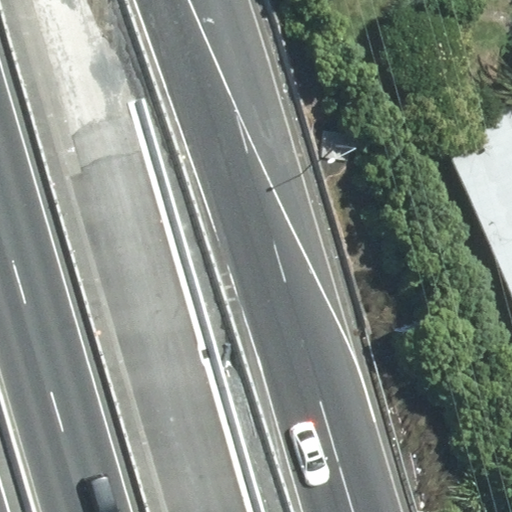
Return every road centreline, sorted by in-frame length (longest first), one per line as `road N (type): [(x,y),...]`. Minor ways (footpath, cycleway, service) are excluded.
road 1 (motorway): [(200,0),(325,450)]
road 2 (motorway): [(0,102),(122,511)]
